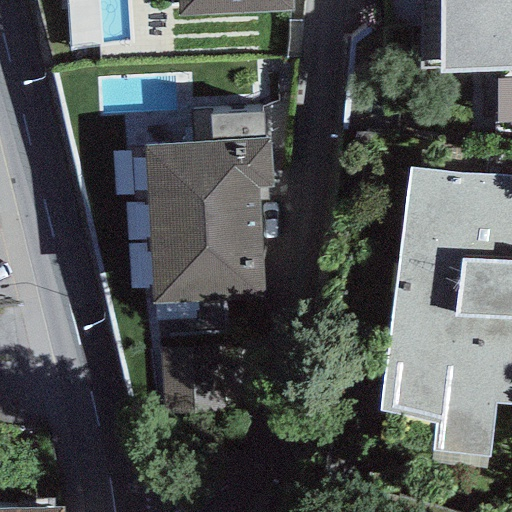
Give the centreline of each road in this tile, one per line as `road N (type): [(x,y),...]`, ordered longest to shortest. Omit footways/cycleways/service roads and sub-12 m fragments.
road 1 (residential): [(173,511),(216,494),(239,473),(280,391),(325,0)]
road 2 (secondary): [(114,511),(0,31)]
